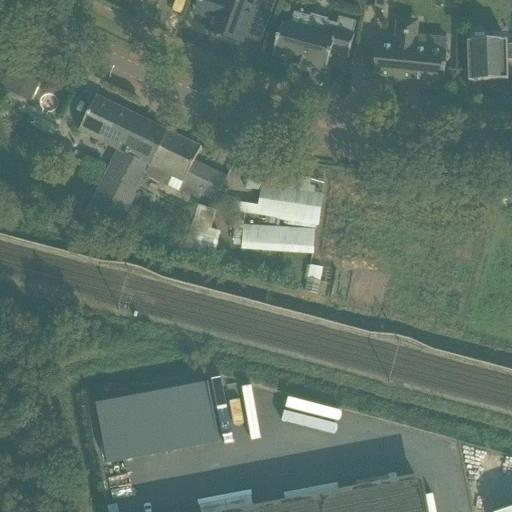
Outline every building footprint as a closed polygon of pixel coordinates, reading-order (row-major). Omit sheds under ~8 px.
[(200,5),(197,13),(212,18),(208,30),(241,42),(250,17),(269,24),(277,1),(275,0),(202,0),(202,1),(201,1),(199,5),(200,5)] [(364,0),(364,2),(365,2),(364,8),(384,12),(386,0),(364,0)] [(307,31),(281,24),(272,57),(293,62),(291,66),(308,71),(309,67),(326,71),(330,54),(347,59),(354,36),(352,35),(355,23),(339,19),(335,31),(325,28),(327,21),(311,16),(307,31)] [(375,45),(372,80),(443,87),(446,52),(414,49),(417,23),(398,20),(394,47),(375,45)] [(511,46),(507,46),(507,42),(467,44),(468,83),(508,82),(507,62),(511,61),(511,46)] [(18,73),(12,86),(32,96),(39,82),(18,73)] [(91,207),(123,223),(145,177),(146,178),(151,168),(151,167),(168,133),(96,98),(79,132),(119,152),(115,161),(114,160),(91,207)] [(200,196),(215,204),(227,179),(194,163),(201,149),(168,133),(151,167),(151,168),(146,178),(167,188),(172,178),(184,184),(180,192),(198,201),(200,196)] [(233,212),(318,225),(322,195),(313,193),(314,187),(308,186),(309,179),(287,176),(287,179),(259,175),(257,187),(263,187),(261,201),(260,200),(259,208),(234,204),(233,212)] [(233,223),(232,237),(241,237),(242,223),(233,223)] [(109,236),(108,240),(120,244),(124,231),(113,227),(111,236),(109,236)] [(243,251),(312,256),(314,231),(244,227),(243,251)] [(309,266),(307,282),(321,284),(323,268),(309,266)] [(114,462),(225,443),(214,382),(103,401),(114,462)] [(423,511),(417,478),(239,511),(423,511)]
